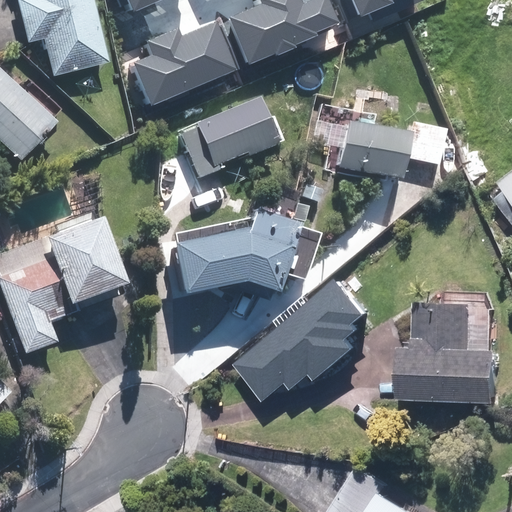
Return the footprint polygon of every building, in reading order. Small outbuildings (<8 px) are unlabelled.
[(89,71),(73,0),(12,0),(22,46),(36,43),(44,80),(89,71)] [(127,0),(133,13),(162,0),(127,0)] [(309,0),(305,2),(303,0),(258,0),(260,5),(231,17),(250,63),(276,53),(277,55),(296,47),(295,44),(317,35),(316,31),(339,22),(330,0),(309,0)] [(339,0),(347,18),(360,13),(362,17),(370,13),(373,19),(416,0),(339,0)] [(236,70),(217,22),(182,36),(179,27),(147,39),(153,56),(137,62),(153,103),(236,70)] [(0,155),(12,167),(49,127),(43,122),(53,112),(21,82),(12,92),(0,80),(0,155)] [(215,169),(267,149),(250,104),(184,129),(186,133),(174,138),(191,182),(216,173),(215,169)] [(439,129),(316,106),(308,149),(330,153),(326,177),(393,190),(399,163),(432,169),(439,129)] [(511,172),(495,186),(502,194),(491,202),(511,227),(511,172)] [(250,219),(243,238),(157,253),(166,303),(224,293),(256,304),(264,284),(285,291),(304,239),(250,219)] [(49,348),(41,327),(57,321),(54,313),(115,291),(90,223),(0,255),(0,314),(17,360),(49,348)] [(364,314),(333,278),(229,365),(261,402),(283,383),(288,390),(307,375),(311,380),(348,349),(342,342),(355,330),(351,325),(364,314)] [(468,304),(414,303),(413,348),(395,348),(393,401),(491,403),(492,351),(467,351),(468,304)] [(405,511),(379,495),(384,487),(354,468),(325,511),(405,511)]
